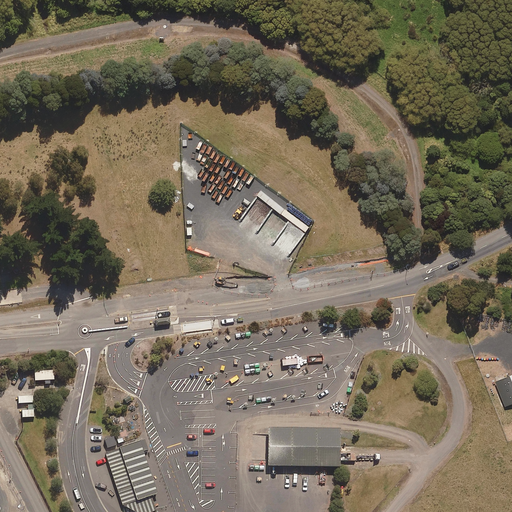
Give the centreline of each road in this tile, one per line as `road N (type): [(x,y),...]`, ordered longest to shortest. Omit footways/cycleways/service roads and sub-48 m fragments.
road 1 (track): [(425,272),(419,183),(405,127),(370,91),(283,37),(163,19),(0,51)]
road 2 (unclassified): [(354,292),(404,281),(511,233)]
